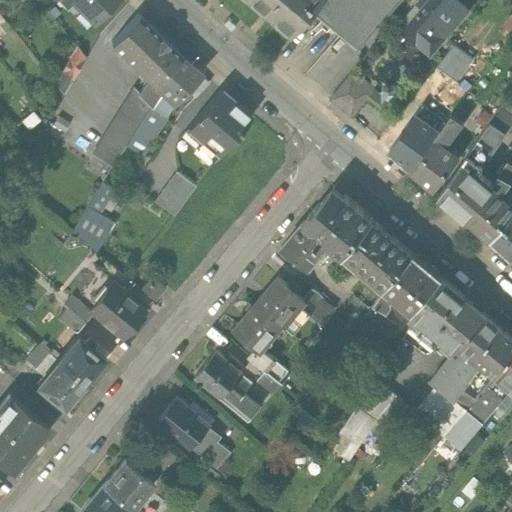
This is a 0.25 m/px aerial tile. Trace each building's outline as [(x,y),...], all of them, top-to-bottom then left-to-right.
[(57,0),(67,10),(75,2),(74,0),(73,0),(57,0)] [(114,0),(73,0),(74,0),(75,2),(93,20),(114,0)] [(244,0),(289,38),(307,18),(311,12),(321,0),(244,0)] [(321,0),(311,12),(354,49),(395,0),(321,0)] [(466,9),(456,0),(428,0),(402,30),(415,42),(416,41),(430,54),(444,38),(442,37),(452,26),(452,25),(466,9)] [(149,79),(153,83),(181,55),(137,13),(110,42),(149,79)] [(473,59),(453,45),(436,66),(456,81),(473,59)] [(77,47),(55,84),(64,94),(85,58),(77,47)] [(202,74),(181,55),(153,83),(174,102),(202,74)] [(352,72),(331,99),(351,115),(365,98),(373,89),(352,72)] [(149,79),(139,92),(138,94),(151,106),(127,143),(141,152),(174,102),(153,83),(149,79)] [(396,83),(381,85),(381,91),(379,94),(373,89),(365,98),(381,112),(396,94),(396,83)] [(57,105),(64,94),(55,84),(46,91),(57,105)] [(112,168),(127,143),(151,106),(138,94),(139,92),(133,88),(92,154),(112,168)] [(252,117),(220,90),(187,128),(219,155),(252,117)] [(511,103),(504,98),(500,104),(477,138),(438,195),(466,219),(493,189),(495,187),(477,172),(511,120),(511,103)] [(471,134),(477,138),(500,104),(490,98),(484,107),(480,105),(470,119),(478,124),(471,134)] [(445,123),(421,105),(388,151),(406,166),(410,170),(445,123)] [(39,120),(31,110),(19,120),(27,130),(39,120)] [(410,170),(434,191),(459,156),(445,146),(463,122),(451,114),(445,123),(410,170)] [(68,121),(57,115),(51,125),(62,131),(68,121)] [(494,179),(495,187),(493,189),(500,196),(511,178),(511,164),(507,161),(494,179)] [(173,216),(195,187),(176,173),(154,202),(173,216)] [(120,194),(102,182),(71,231),(96,251),(113,223),(97,213),(102,205),(111,211),(120,194)] [(511,206),(500,196),(493,189),(466,219),(490,241),(511,215),(511,206)] [(327,245),(342,257),(373,220),(344,196),(328,214),(317,205),(282,247),(307,269),(327,245)] [(511,215),(490,241),(511,259),(511,257),(511,215)] [(413,255),(373,220),(342,257),(354,269),(359,263),(386,287),(413,255)] [(441,278),(413,255),(386,287),(374,303),(386,312),(388,309),(389,302),(393,298),(409,311),(406,314),(409,316),(441,278)] [(140,289),(153,300),(165,287),(151,275),(140,289)] [(409,316),(453,352),(483,314),(441,278),(409,316)] [(277,279),(256,304),(282,326),(296,309),(298,311),(305,303),(304,302),(277,279)] [(112,280),(89,307),(88,309),(93,313),(123,339),(146,311),(126,295),(128,293),(112,280)] [(304,302),(305,303),(298,311),(296,309),(282,326),(293,335),(311,314),(323,324),(335,310),(313,292),(304,302)] [(63,305),(67,308),(85,323),(93,313),(88,309),(89,307),(73,293),(63,305)] [(264,348),(282,326),(256,304),(234,329),(255,347),(264,348)] [(78,331),(85,323),(67,308),(58,317),(74,331),(78,331)] [(511,355),(511,338),(483,314),(453,352),(429,381),(435,386),(454,400),(480,365),(494,377),(511,355)] [(52,350),(49,353),(85,384),(107,359),(79,336),(61,357),(52,350)] [(23,360),(32,368),(47,351),(38,343),(23,360)] [(290,370),(264,348),(255,347),(248,357),(266,371),(280,383),(290,370)] [(218,350),(196,375),(236,408),(244,398),(243,397),(232,387),(244,373),(241,370),(244,366),(229,352),(225,356),(218,350)] [(65,408),(85,384),(49,353),(47,357),(55,363),(37,384),(47,393),(44,396),(50,402),(53,398),(65,408)] [(474,435),(490,416),(511,390),(511,355),(494,377),(444,438),(460,451),(463,448),(474,435)] [(435,386),(415,412),(420,418),(419,419),(444,438),(494,377),(480,365),(454,400),(435,386)] [(283,386),(280,383),(266,371),(258,381),(275,395),(283,386)] [(348,461),(381,413),(400,430),(415,412),(377,377),(338,434),(350,441),(340,456),(348,461)] [(511,390),(490,416),(501,426),(511,411),(511,406),(509,404),(511,400),(511,390)] [(8,392),(0,401),(0,460),(11,470),(48,425),(8,392)] [(244,398),(236,408),(250,420),(261,407),(246,394),(243,397),(244,398)] [(213,424),(197,411),(200,408),(191,400),(188,404),(178,395),(157,420),(192,449),(210,428),(213,424)] [(315,419),(300,408),(290,422),(305,433),(315,419)] [(221,437),(210,428),(192,449),(217,471),(232,453),(217,441),(221,437)] [(474,435),(463,448),(472,456),(484,443),(474,435)] [(135,466),(125,458),(103,484),(132,509),(154,483),(146,476),(150,471),(139,462),(135,466)] [(203,473),(214,482),(219,476),(208,467),(203,473)] [(483,487),(473,478),(461,491),(471,501),(483,487)] [(132,509),(103,484),(80,511),(133,511),(135,511),(132,509)] [(392,506),(397,511),(403,511),(407,508),(398,499),(392,506)]
